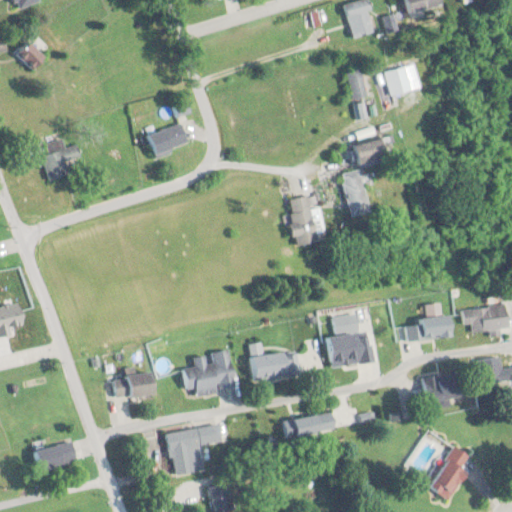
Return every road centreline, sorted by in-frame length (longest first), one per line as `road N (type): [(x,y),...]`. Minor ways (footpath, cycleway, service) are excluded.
road 1 (residential): [(511,343),(427,356),(362,385),(93,439)]
road 2 (residential): [(164,0),(201,108),(208,160),(183,181),(19,234)]
road 3 (residential): [(19,234),(118,511)]
